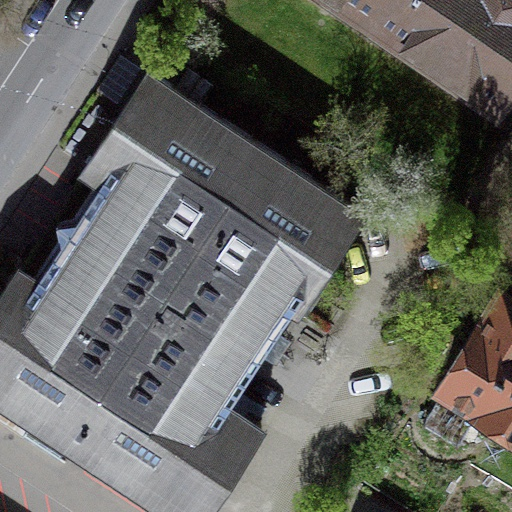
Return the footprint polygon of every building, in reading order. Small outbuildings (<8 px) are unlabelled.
[(511,0),(343,0),(498,105),(511,85),(511,0)] [(372,209),(153,66),(128,104),(86,169),(100,178),(71,223),(40,271),(20,258),(0,289),(0,403),(166,511),(215,511),(271,427),(234,403),(297,307),(305,312),(372,209)] [(511,216),(493,247),(496,250),(511,260),(511,216)] [(511,260),(496,250),(483,269),(511,286),(511,260)] [(511,298),(501,292),(423,420),(457,441),(477,409),(511,429),(511,298)]
